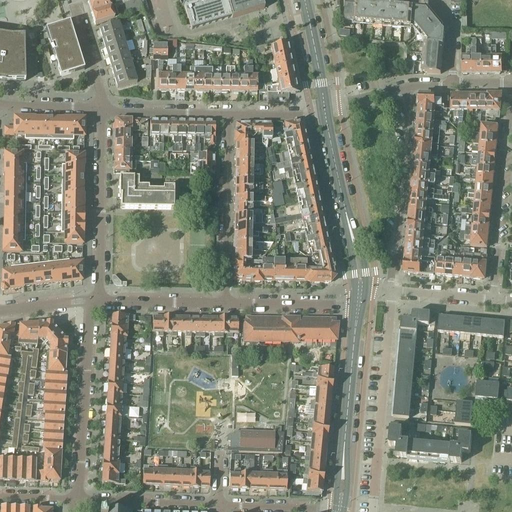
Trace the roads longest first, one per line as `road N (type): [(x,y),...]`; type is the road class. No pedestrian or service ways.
road 1 (residential): [(371,511),(389,293)]
road 2 (tertiary): [(339,510),(358,300)]
road 3 (residential): [(389,293),(407,88)]
road 4 (residential): [(493,300),(511,99)]
road 5 (residential): [(77,499),(90,301)]
road 6 (residential): [(223,303),(229,112)]
road 7 (residential): [(99,296),(103,107)]
road 8 (tertiary): [(358,300),(359,269),(325,119)]
road 9 (residential): [(77,499),(218,505)]
road 10 (residential): [(223,303),(358,300)]
road 11 (residential): [(103,107),(229,112)]
road 12 (residential): [(99,296),(223,303)]
road 13 (residential): [(218,505),(339,510)]
